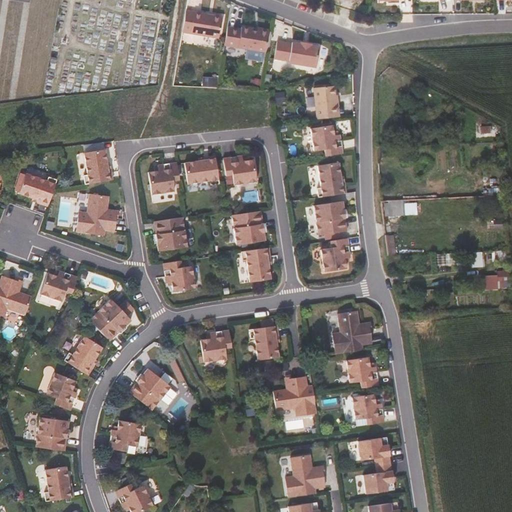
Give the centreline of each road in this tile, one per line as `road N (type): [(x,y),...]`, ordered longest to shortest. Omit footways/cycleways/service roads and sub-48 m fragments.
road 1 (residential): [(152,282),(137,160),(275,142),(299,298)]
road 2 (residential): [(369,46),(368,168),(387,287)]
road 3 (residential): [(387,287),(423,511)]
road 4 (residential): [(108,511),(95,474),(96,408),(157,326)]
road 5 (residential): [(13,234),(152,282)]
road 6 (residential): [(157,326),(299,298)]
road 7 (residential): [(369,46),(411,34),(511,26)]
road 8 (residential): [(254,0),(369,46)]
